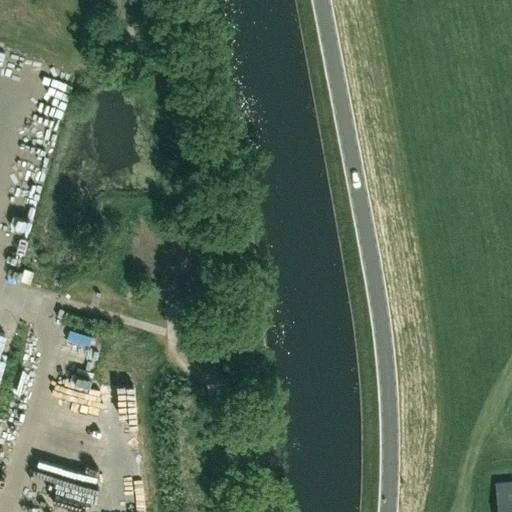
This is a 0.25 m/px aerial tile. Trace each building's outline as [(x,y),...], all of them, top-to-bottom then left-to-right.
[(0,103),(13,107),(16,96),(26,99),(39,53),(10,45),(0,80),(0,103)] [(20,211),(47,218),(50,209),(23,201),(20,211)] [(37,249),(45,228),(26,222),(19,243),(37,249)] [(69,350),(111,358),(116,329),(75,321),(69,350)] [(112,408),(115,390),(69,384),(66,402),(112,408)] [(19,421),(32,424),(36,406),(23,403),(19,421)] [(108,469),(115,435),(94,431),(92,440),(72,436),(70,445),(57,443),(48,489),(54,490),(52,501),(105,511),(118,511),(124,486),(118,485),(121,472),(108,469)] [(511,511),(511,480),(495,482),(496,511),(511,511)] [(0,489),(0,501),(12,498),(9,487),(0,489)]
